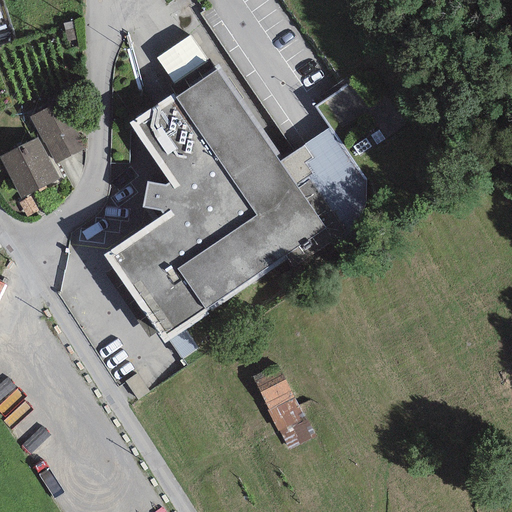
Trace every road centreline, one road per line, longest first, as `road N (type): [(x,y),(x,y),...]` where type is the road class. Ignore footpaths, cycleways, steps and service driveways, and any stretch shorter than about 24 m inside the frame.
road 1 (unclassified): [(186,511),(24,256)]
road 2 (unclassified): [(24,256),(64,224),(96,176),(99,0)]
